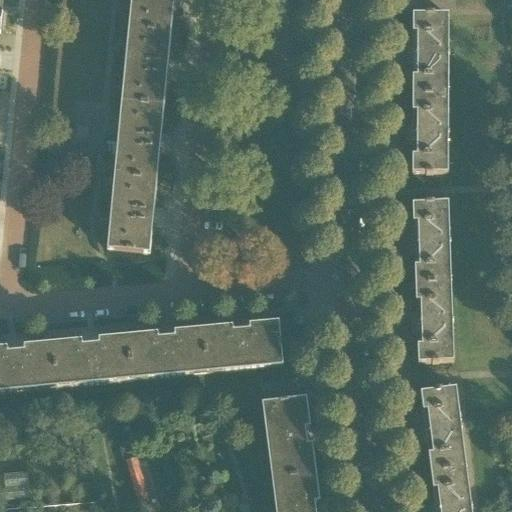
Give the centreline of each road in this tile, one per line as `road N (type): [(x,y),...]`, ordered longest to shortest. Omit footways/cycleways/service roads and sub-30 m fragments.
road 1 (unclassified): [(11,304),(40,0)]
road 2 (residential): [(179,290),(211,0)]
road 3 (tertiary): [(349,284),(345,0)]
road 4 (tertiary): [(369,511),(349,284)]
road 5 (residential): [(179,290),(349,284)]
road 6 (residential): [(11,304),(179,290)]
